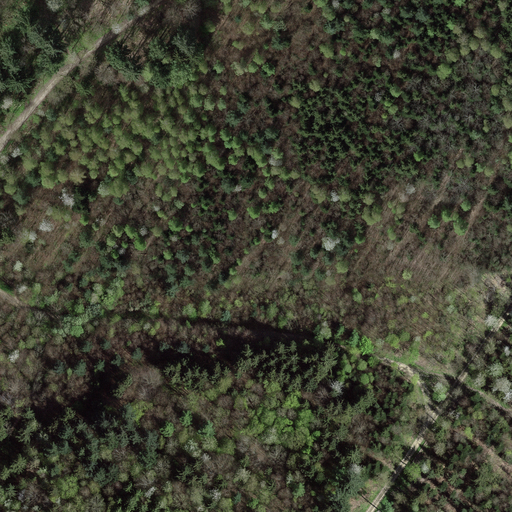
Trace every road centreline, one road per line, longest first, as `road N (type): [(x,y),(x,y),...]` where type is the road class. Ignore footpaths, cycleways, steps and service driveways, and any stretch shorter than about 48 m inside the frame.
road 1 (track): [(427,423),(417,374),(329,344),(52,319),(0,297)]
road 2 (track): [(0,145),(70,67),(157,0)]
road 3 (track): [(369,511),(455,380)]
